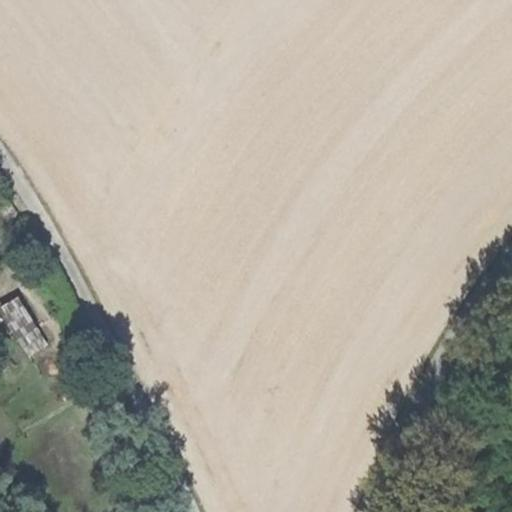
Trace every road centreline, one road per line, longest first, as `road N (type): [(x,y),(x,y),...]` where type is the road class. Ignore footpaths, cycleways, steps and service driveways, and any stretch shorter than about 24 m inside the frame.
road 1 (track): [(0,152),(146,412),(192,511)]
road 2 (track): [(368,511),(414,413),(511,258)]
